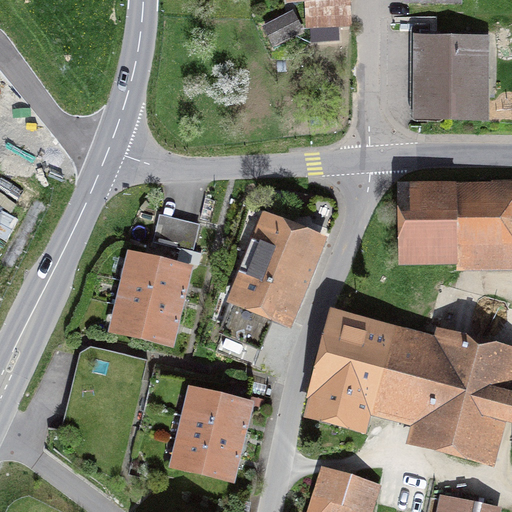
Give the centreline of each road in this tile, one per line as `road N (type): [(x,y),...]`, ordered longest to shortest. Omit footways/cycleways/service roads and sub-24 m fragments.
road 1 (residential): [(263,511),(368,155)]
road 2 (unclassified): [(108,149),(155,166),(368,155)]
road 3 (secondary): [(108,149),(0,388)]
road 4 (residential): [(368,155),(372,0)]
road 5 (secondary): [(143,0),(133,72),(108,149)]
road 6 (unclassified): [(368,155),(511,154)]
